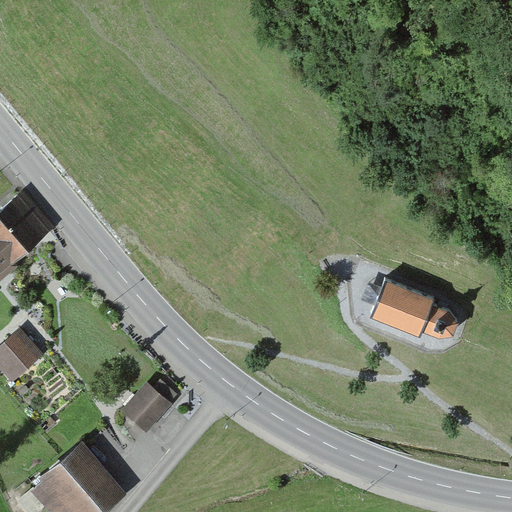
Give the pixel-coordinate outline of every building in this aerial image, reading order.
[(0,275),(51,231),(19,195),(0,211),(0,275)] [(431,297),(383,276),(368,311),(416,332),(418,325),(429,301),(431,297)] [(447,308),(429,301),(418,325),(436,333),(451,331),(455,321),(447,308)] [(41,356),(19,330),(0,345),(0,366),(12,381),(41,356)] [(170,404),(147,383),(121,412),(144,432),(170,404)] [(100,511),(123,493),(81,443),(29,486),(51,511),(100,511)]
